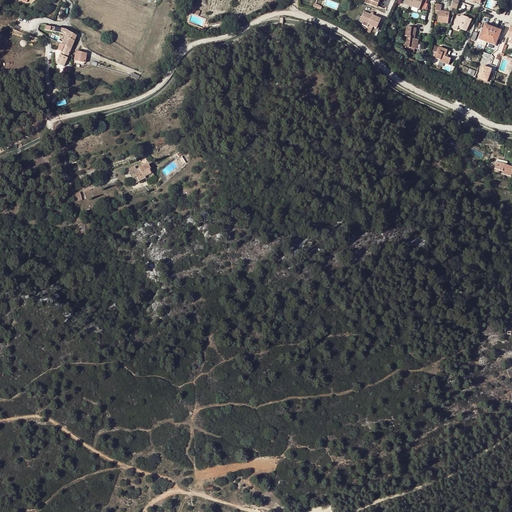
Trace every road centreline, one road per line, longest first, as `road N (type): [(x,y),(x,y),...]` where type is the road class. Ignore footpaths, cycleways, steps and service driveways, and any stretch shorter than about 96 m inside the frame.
road 1 (track): [(176,491),(172,480),(121,464),(47,419),(0,420)]
road 2 (track): [(348,511),(436,479),(511,432)]
road 3 (track): [(146,511),(176,491),(257,511)]
